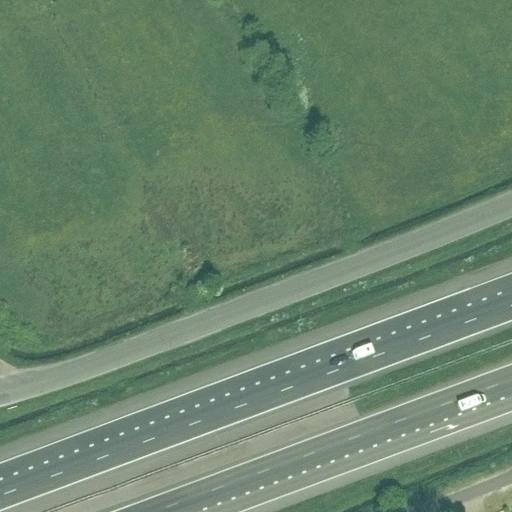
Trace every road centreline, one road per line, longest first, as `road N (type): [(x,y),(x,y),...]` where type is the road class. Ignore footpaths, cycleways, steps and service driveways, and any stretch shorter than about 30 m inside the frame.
road 1 (motorway): [(511,304),(0,493)]
road 2 (unclassified): [(12,394),(511,205)]
road 3 (motorway): [(161,511),(511,381)]
